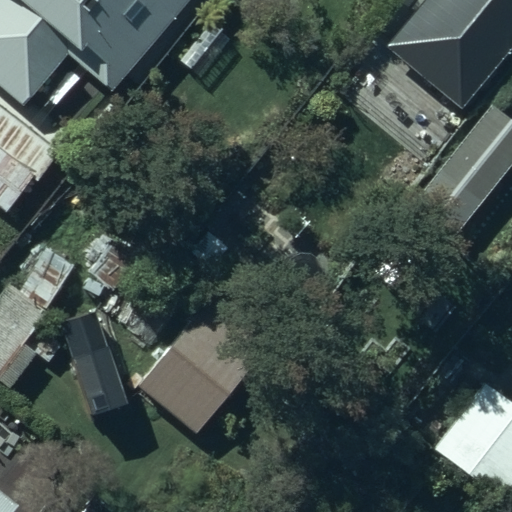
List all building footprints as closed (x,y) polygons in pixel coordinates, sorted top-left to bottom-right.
[(0,0),(0,104),(19,120),(63,69),(107,106),(199,0),(0,0)] [(511,70),(511,0),(438,0),(384,66),(463,130),(511,70)] [(511,159),(511,120),(490,102),(409,197),(451,232),(511,159)] [(51,162),(0,122),(0,225),(1,226),(51,162)] [(8,281),(0,292),(0,379),(6,385),(33,352),(48,364),(62,348),(36,326),(51,307),(46,303),(74,270),(45,246),(16,286),(8,281)] [(251,382),(188,331),(125,408),(189,459),(251,382)] [(511,511),(511,417),(483,397),(432,469),(493,511),(511,511)] [(322,511),(345,511),(360,492),(313,457),(290,488),(322,511)] [(0,484),(0,511),(14,511),(22,503),(0,484)]
